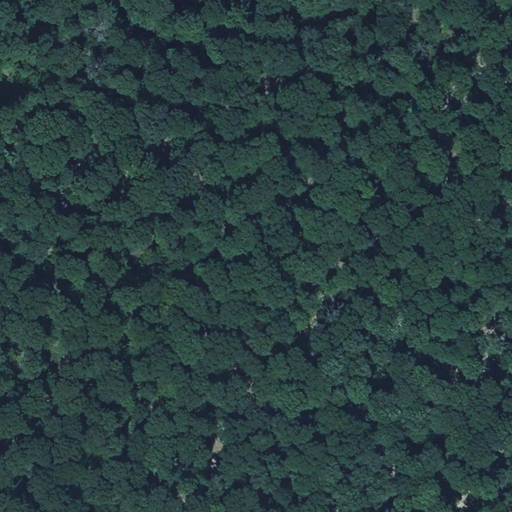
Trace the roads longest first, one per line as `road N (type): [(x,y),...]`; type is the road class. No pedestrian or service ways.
road 1 (track): [(511,110),(0,380)]
road 2 (track): [(0,215),(134,0)]
